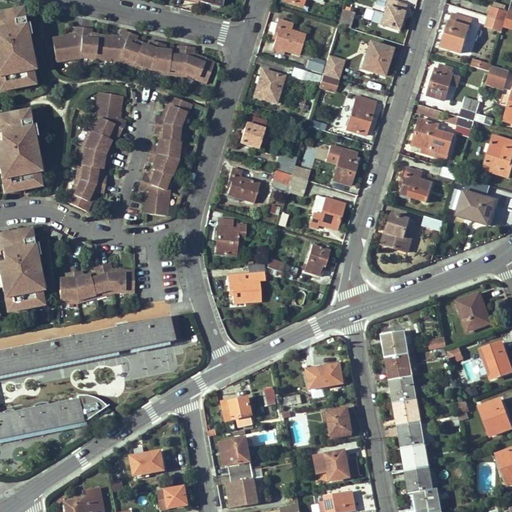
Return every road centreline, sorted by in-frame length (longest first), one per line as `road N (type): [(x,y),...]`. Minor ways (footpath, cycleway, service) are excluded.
road 1 (residential): [(246,35),(186,247),(226,368)]
road 2 (residential): [(350,313),(351,265),(428,0)]
road 3 (residential): [(350,313),(390,511)]
road 4 (residential): [(31,489),(188,388)]
road 5 (residential): [(86,0),(246,35)]
road 6 (residential): [(350,313),(502,257)]
road 7 (residential): [(226,368),(350,313)]
road 8 (residential): [(210,511),(188,388)]
